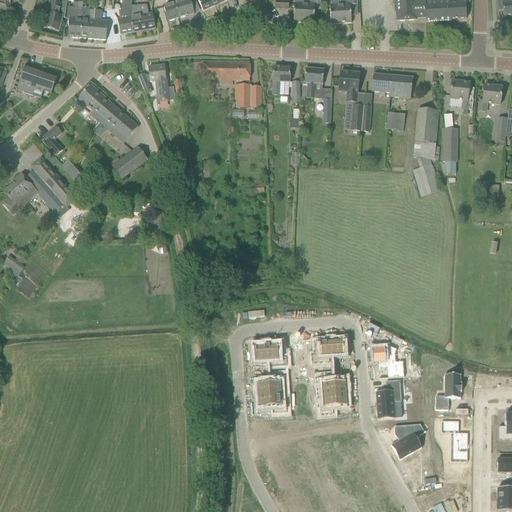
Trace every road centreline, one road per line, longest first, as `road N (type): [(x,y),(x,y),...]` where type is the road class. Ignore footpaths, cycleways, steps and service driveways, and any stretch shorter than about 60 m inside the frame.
road 1 (residential): [(272,511),(241,439),(235,329),(348,327),(364,430),(411,511)]
road 2 (track): [(169,207),(194,339),(198,511)]
road 3 (tertiary): [(476,62),(295,52)]
road 4 (residential): [(163,50),(165,35),(254,5),(295,52)]
road 5 (residential): [(87,70),(143,123),(169,207)]
road 6 (tertiary): [(295,52),(163,50)]
road 7 (residential): [(0,154),(87,70)]
